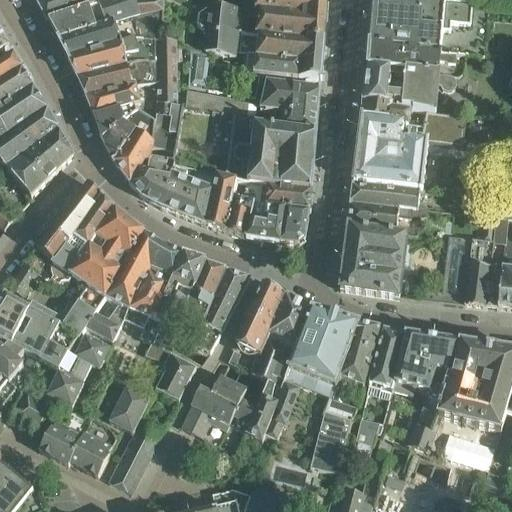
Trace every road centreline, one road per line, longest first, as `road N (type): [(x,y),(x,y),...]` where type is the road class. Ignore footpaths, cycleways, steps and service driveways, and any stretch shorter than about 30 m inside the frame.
road 1 (residential): [(355,0),(322,300)]
road 2 (residential): [(89,165),(114,196),(169,232),(322,300)]
road 3 (residential): [(322,300),(511,330)]
road 4 (residential): [(2,0),(89,165)]
road 5 (residential): [(0,446),(127,511)]
road 6 (residential): [(0,264),(89,165)]
